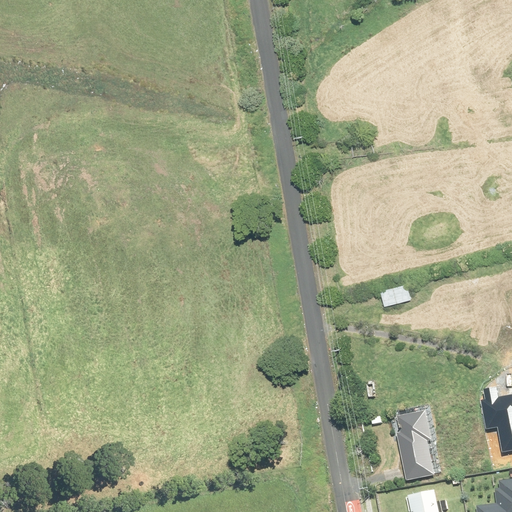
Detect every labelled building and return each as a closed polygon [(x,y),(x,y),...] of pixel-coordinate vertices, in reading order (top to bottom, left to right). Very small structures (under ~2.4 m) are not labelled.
[(410,283),(383,291),(388,307),(415,299),(410,283)] [(502,452),(511,449),(511,394),(498,397),(496,386),(483,388),(485,400),(481,401),(486,429),(497,427),(502,452)] [(430,413),(395,420),(393,420),(396,436),(400,436),(410,482),(438,477),(431,441),(435,440),(430,413)] [(511,511),(511,481),(503,482),(504,488),(498,489),(500,504),(479,506),(479,511),(511,511)] [(412,496),(415,511),(442,511),(439,491),(412,496)]
